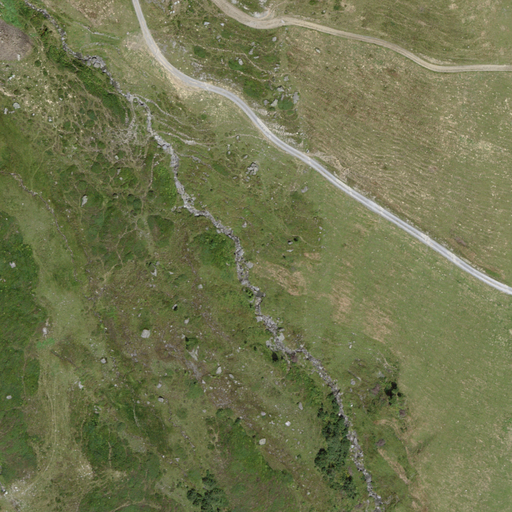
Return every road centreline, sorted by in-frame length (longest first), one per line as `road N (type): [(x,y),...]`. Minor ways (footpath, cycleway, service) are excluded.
road 1 (track): [(156,56),(236,99),(276,140),(511,291)]
road 2 (track): [(511,70),(435,68),(371,39),(259,23),(220,0)]
